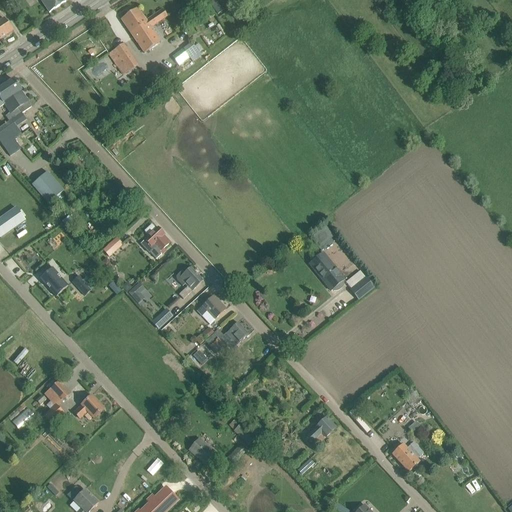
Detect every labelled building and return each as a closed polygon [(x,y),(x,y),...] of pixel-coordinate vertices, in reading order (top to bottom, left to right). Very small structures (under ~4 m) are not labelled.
[(66,2),(64,0),(40,0),(49,13),(66,2)] [(163,10),(147,21),(138,9),(122,20),(145,53),(161,42),(151,28),(167,16),(163,10)] [(0,22),(0,37),(1,39),(13,31),(5,19),(0,22)] [(198,43),(194,47),(198,53),(199,54),(204,51),(198,43)] [(123,45),(109,54),(124,75),(138,66),(123,45)] [(31,108),(28,103),(28,102),(21,91),(22,91),(14,80),(0,89),(0,107),(4,104),(11,114),(6,117),(9,122),(0,127),(0,142),(10,157),(21,149),(15,139),(21,135),(16,127),(27,120),(22,113),(31,108)] [(64,191),(48,172),(33,185),(49,204),(64,191)] [(18,209),(0,221),(0,237),(1,239),(26,223),(18,209)] [(313,235),(320,249),(335,241),(328,227),(313,235)] [(156,259),(162,254),(166,251),(164,249),(171,243),(164,236),(165,235),(159,228),(145,240),(154,249),(150,252),(156,259)] [(104,270),(106,269),(113,262),(109,257),(123,245),(117,239),(108,246),(110,249),(105,253),(103,251),(95,259),(104,270)] [(345,280),(323,253),(309,265),(331,291),(332,291),(333,291),(334,291),(336,291),(337,291),(339,290),(341,289),(343,287),(344,285),(344,284),(344,282),(344,281),(345,280)] [(13,256),(4,262),(15,279),(24,273),(13,256)] [(179,295),(184,300),(203,281),(191,268),(184,274),(182,271),(178,275),(177,276),(177,277),(177,278),(177,279),(177,280),(177,281),(183,287),(186,284),(188,287),(179,295)] [(68,287),(52,269),(40,279),(57,297),(68,287)] [(83,280),(79,276),(73,282),(85,297),(97,286),(87,276),(83,280)] [(105,281),(109,286),(115,281),(111,277),(105,281)] [(359,301),(375,288),(366,277),(350,290),(359,301)] [(127,282),(122,286),(122,287),(126,292),(132,288),(127,282)] [(140,293),(145,288),(140,282),(128,292),(138,304),(145,299),(140,293)] [(208,311),(216,320),(226,310),(214,297),(198,311),(202,316),(208,311)] [(152,323),(159,329),(172,316),(166,310),(152,323)] [(238,323),(224,336),(218,330),(203,345),(214,357),(216,354),(218,356),(224,351),(222,350),(223,349),(235,362),(239,358),(232,351),(249,335),(238,323)] [(202,335),(207,340),(214,333),(210,329),(202,335)] [(200,345),(206,340),(201,335),(195,340),(200,345)] [(199,350),(193,356),(203,365),(208,360),(199,350)] [(60,382),(51,390),(62,402),(71,394),(60,382)] [(40,405),(46,400),(42,395),(36,401),(40,405)] [(87,412),(94,419),(104,409),(92,396),(81,406),(82,406),(75,413),(80,419),(87,412)] [(56,405),(55,406),(43,417),(51,425),(63,414),(57,407),(56,405)] [(34,416),(27,409),(13,422),(20,430),(34,416)] [(316,439),(320,443),(337,428),(327,418),(307,436),(312,442),(316,439)] [(243,423),(234,432),(248,445),(256,436),(243,423)] [(217,455),(199,440),(190,450),(208,466),(217,455)] [(409,473),(419,463),(403,445),(392,455),(409,473)] [(234,465),(247,452),(241,446),(228,459),(234,465)] [(268,448),(259,456),(264,461),(273,454),(268,448)] [(298,471),(302,475),(315,464),(310,459),(298,471)] [(166,489),(141,511),(165,511),(178,501),(166,489)] [(82,508),(78,511),(89,511),(99,503),(85,490),(75,501),(80,506),(82,508)]
